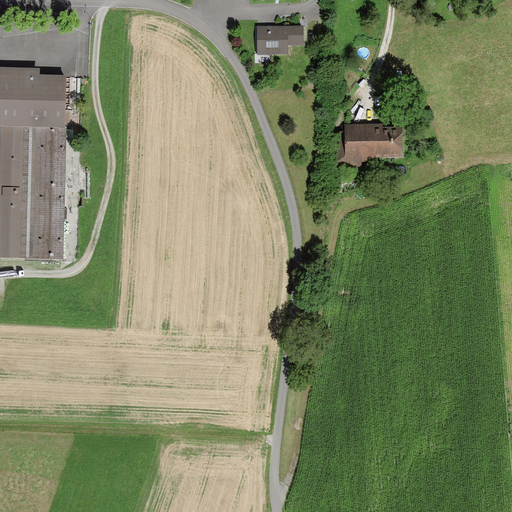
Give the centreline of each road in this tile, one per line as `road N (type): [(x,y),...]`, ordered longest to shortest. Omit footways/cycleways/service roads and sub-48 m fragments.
road 1 (residential): [(278,511),(282,387),(300,247),(294,207),(237,65),(214,30),(133,0)]
road 2 (track): [(115,0),(99,25),(95,91),(113,166),(87,260),(61,274),(9,272)]
